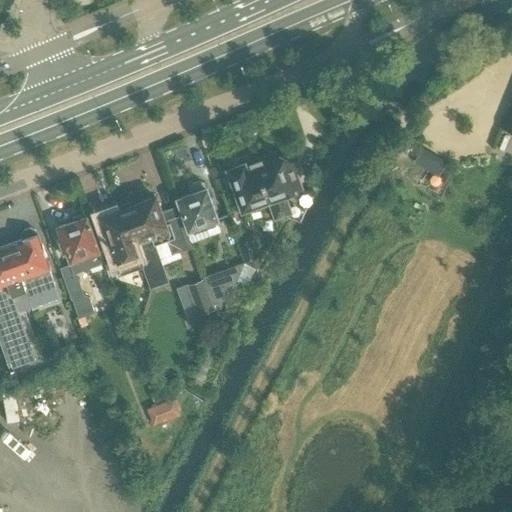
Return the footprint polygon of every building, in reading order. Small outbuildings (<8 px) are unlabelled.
[(511,103),(503,127),(511,130),(511,103)] [(423,148),(414,163),(439,178),(448,163),(423,148)] [(256,163),(271,203),(268,204),(274,221),(293,214),(287,197),(298,193),(297,191),(298,190),(289,166),(292,160),(272,153),(270,158),(256,163)] [(243,164),(228,170),(247,219),(264,214),(262,206),(268,204),(271,203),(256,163),(244,168),(243,164)] [(191,192),(175,197),(178,206),(191,242),(220,232),(217,219),(219,218),(208,186),(205,187),(203,182),(199,181),(192,183),(190,187),(191,192)] [(104,235),(96,238),(101,252),(107,270),(110,276),(114,274),(111,268),(119,265),(139,258),(150,288),(169,282),(161,259),(172,255),(193,247),(191,242),(178,206),(163,211),(157,193),(122,206),(97,215),(104,235)] [(72,299),(79,317),(77,318),(81,327),(88,324),(85,316),(88,318),(90,314),(95,312),(89,297),(85,294),(77,273),(83,270),(88,272),(90,268),(104,263),(100,253),(101,252),(91,225),(89,226),(86,217),(58,227),(61,236),(59,237),(65,254),(66,254),(69,264),(70,264),(60,268),(71,299),(72,299)] [(0,342),(9,369),(36,360),(15,301),(56,287),(49,267),(50,266),(46,257),(47,257),(43,244),(42,244),(38,234),(37,234),(36,230),(31,227),(24,230),(21,235),(23,239),(23,240),(0,248),(0,342)] [(250,232),(236,237),(245,263),(257,268),(263,256),(257,253),(250,232)] [(238,281),(248,286),(257,268),(245,263),(238,281)] [(205,279),(204,279),(187,285),(198,316),(215,310),(216,309),(205,279)] [(210,351),(202,348),(189,383),(200,387),(210,361),(206,359),(210,351)] [(174,399),(148,409),(154,424),(180,414),(174,399)]
